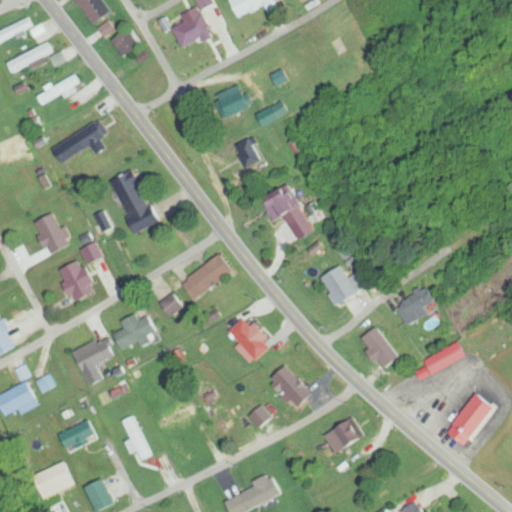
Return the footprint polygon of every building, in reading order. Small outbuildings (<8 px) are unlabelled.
[(78,0),(96,25),(114,13),(104,0),(78,0)] [(269,2),(271,0),(233,0),(244,18),(269,2)] [(215,33),(204,13),(176,29),(188,49),(215,33)] [(36,27),(31,18),(0,33),(0,35),(4,43),(36,27)] [(144,44),(133,28),(114,42),(125,58),(144,44)] [(56,52),(50,41),(10,63),(16,74),(56,52)] [(55,58),(60,66),(69,60),(64,52),(55,58)] [(83,83),(75,71),(37,94),(45,107),(83,83)] [(267,101),(261,80),(253,83),(259,103),(267,101)] [(220,101),(229,120),(255,107),(245,89),(220,101)] [(292,113),(287,102),(263,114),(269,125),(292,113)] [(97,143),(107,137),(99,122),(71,137),(81,154),(98,145),(97,143)] [(250,167),(266,160),(256,137),(239,144),(250,167)] [(141,234),(162,222),(138,179),(116,192),(141,234)] [(314,223),(296,187),(270,199),(280,221),(291,216),(298,230),(314,223)] [(51,255),(71,247),(58,213),(37,222),(51,255)] [(84,251),(92,265),(106,258),(98,244),(84,251)] [(97,283),(84,259),(62,271),(79,303),(98,292),(94,285),(97,283)] [(359,276),(353,279),(345,265),(323,279),(340,307),(368,290),(359,276)] [(439,279),(451,300),(469,290),(457,269),(439,279)] [(427,307),(437,304),(433,290),(402,299),(409,324),(430,317),(427,307)] [(162,303),(172,319),(183,311),(174,296),(162,303)] [(123,322),(127,330),(117,334),(124,350),(143,342),(146,347),(162,340),(149,311),(123,322)] [(0,356),(17,348),(0,313),(0,356)] [(232,332),(259,362),(273,349),(246,319),(232,332)] [(93,386),(108,380),(101,364),(117,357),(110,341),(103,344),(101,341),(77,351),(93,386)] [(271,383),(299,411),(316,394),(288,366),(271,383)] [(23,415),(42,406),(31,382),(0,396),(0,399),(8,416),(21,410),(23,415)] [(450,428),(466,445),(501,410),(484,394),(450,428)] [(214,409),(226,433),(248,421),(236,398),(214,409)] [(124,422),(142,462),(155,456),(136,417),(124,422)] [(337,454),(367,439),(357,420),(327,435),(337,454)] [(64,432),(70,449),(100,439),(94,421),(64,432)] [(298,511),(290,494),(285,497),(276,478),(227,500),(232,511),(251,511),(273,502),(277,511),(298,511)] [(92,492),(98,511),(117,506),(111,487),(99,490),(92,492)] [(433,511),(431,506),(418,511),(417,511),(412,500),(387,511),(433,511)]
